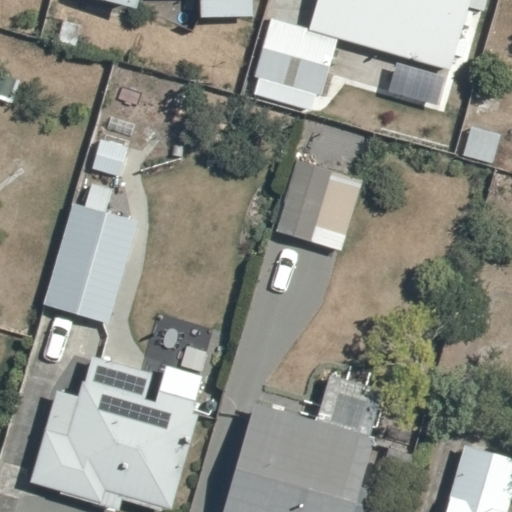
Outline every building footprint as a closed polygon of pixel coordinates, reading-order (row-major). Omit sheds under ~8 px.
[(109,0),(150,9),(203,16),(253,18),(253,0),(109,0)] [(358,8),(323,0),(316,0),(312,22),(353,32),(358,8)] [(343,37),(273,18),(257,77),(328,96),(343,37)] [(121,176),(127,144),(93,137),(87,169),(121,176)] [(365,180),(298,160),(277,230),(344,250),(365,180)] [(139,222),(75,204),(47,304),(112,322),(139,222)] [(165,376),(97,356),(85,400),(61,393),(35,483),(124,509),(127,498),(170,511),(209,376),(169,364),(165,376)] [(375,388),(326,375),(315,418),(257,403),(228,511),(357,511),(378,432),(365,429),(375,388)] [(511,497),(511,455),(464,442),(445,511),(511,511),(509,510),(511,497)]
